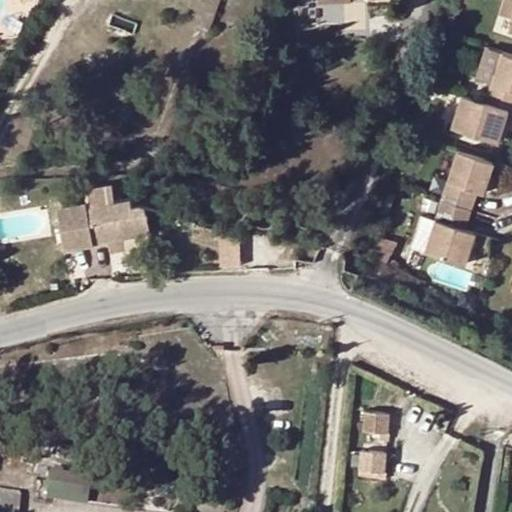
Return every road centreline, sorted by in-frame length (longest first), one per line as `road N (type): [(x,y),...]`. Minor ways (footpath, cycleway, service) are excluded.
road 1 (tertiary): [(511,381),(345,307),(252,292),(108,305),(0,330)]
road 2 (unknown): [(504,378),(483,511)]
